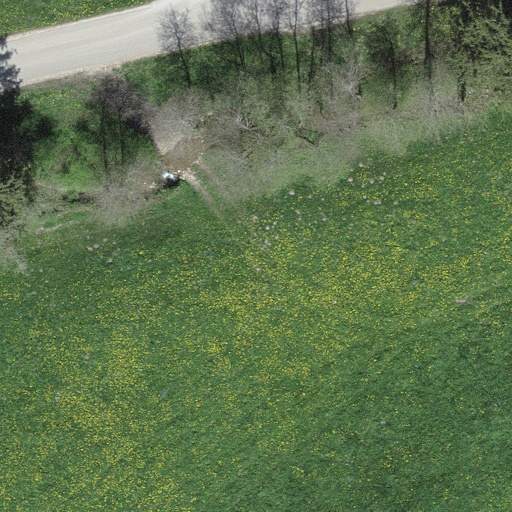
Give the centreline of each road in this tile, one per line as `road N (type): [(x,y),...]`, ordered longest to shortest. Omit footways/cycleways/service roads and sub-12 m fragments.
road 1 (tertiary): [(304,0),(0,68)]
road 2 (track): [(51,53),(246,212)]
